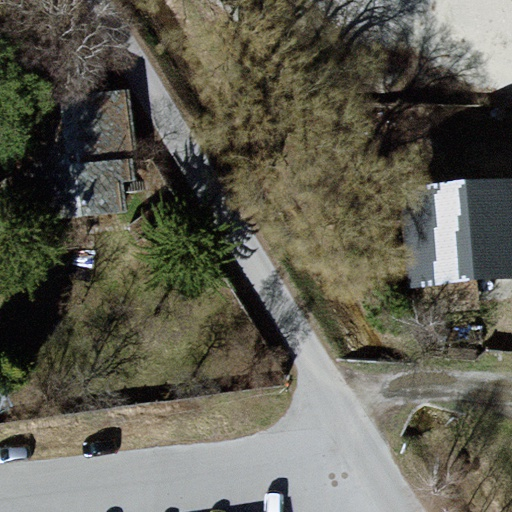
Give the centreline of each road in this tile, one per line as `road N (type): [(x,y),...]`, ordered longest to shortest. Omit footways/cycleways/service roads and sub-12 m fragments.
road 1 (unclassified): [(403,511),(97,0)]
road 2 (track): [(339,415),(458,384),(511,390)]
